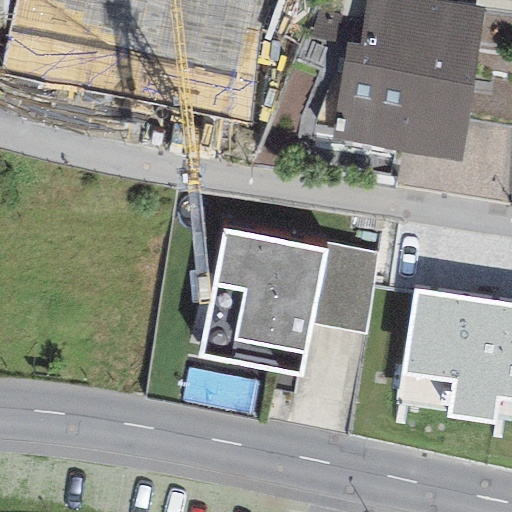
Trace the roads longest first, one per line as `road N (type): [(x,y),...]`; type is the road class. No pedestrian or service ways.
road 1 (tertiary): [(511,505),(133,424),(0,408)]
road 2 (residential): [(511,222),(97,156),(0,130)]
